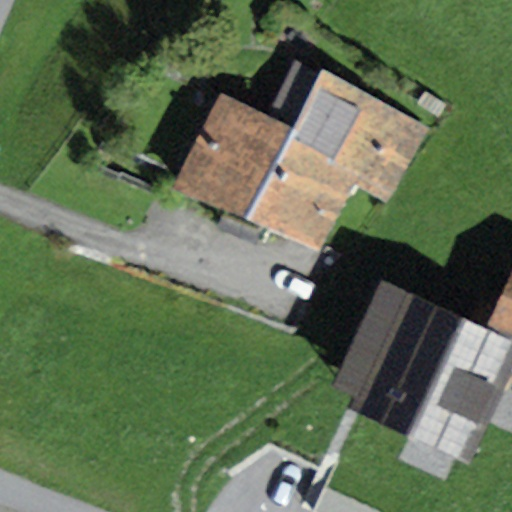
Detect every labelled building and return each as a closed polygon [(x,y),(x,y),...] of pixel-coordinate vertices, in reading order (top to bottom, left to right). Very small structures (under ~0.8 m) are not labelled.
[(0,0),(0,28),(12,0),(0,0)] [(295,132),(222,96),(179,183),(322,254),(354,190),(389,207),(428,128),(323,76),(295,132)] [(511,269),(487,329),(511,339),(511,269)] [(511,339),(487,329),(385,284),(358,346),(372,352),(350,404),(470,456),(511,360),(511,339)] [(443,511),(333,463),(310,511),(443,511)]
